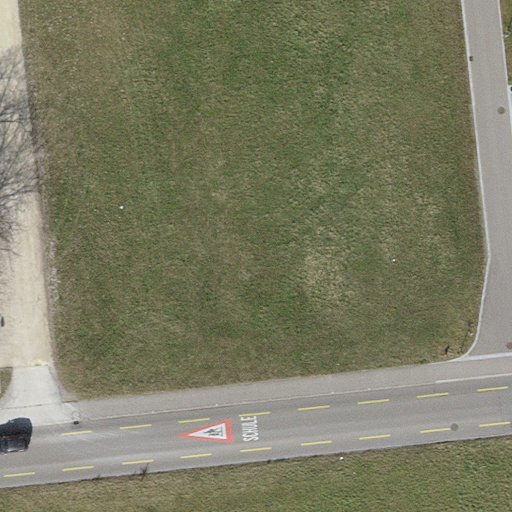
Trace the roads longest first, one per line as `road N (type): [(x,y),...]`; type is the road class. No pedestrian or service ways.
road 1 (residential): [(511,406),(0,462)]
road 2 (residential): [(511,314),(479,0)]
